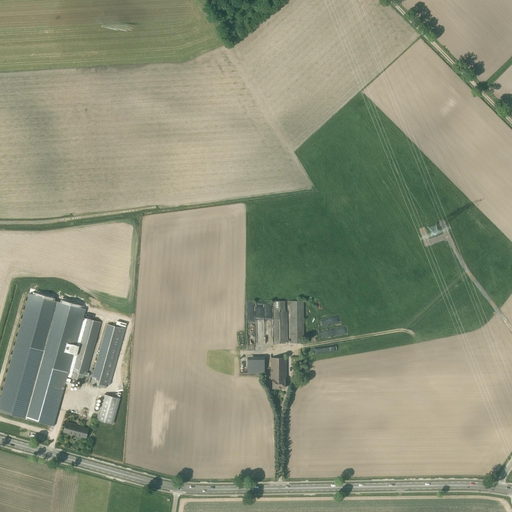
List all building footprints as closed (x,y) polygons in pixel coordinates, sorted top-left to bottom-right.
[(77,355),(79,346),(76,345),(84,315),(86,309),(29,294),(0,399),(0,411),(54,426),(66,381),(70,382),(71,379),(67,378),(73,354),(77,355)] [(285,310),(285,301),(273,301),(274,343),(286,343),(286,341),(286,312),(286,310),(285,310)] [(304,343),(303,301),(291,301),(291,343),(304,343)] [(90,373),(87,372),(101,323),(88,319),(87,319),(79,346),(77,355),(71,378),(106,388),(123,328),(107,324),(94,370),(92,369),(90,373)] [(325,346),(314,348),(315,354),(326,353),(325,346)] [(273,388),(280,388),(285,388),(285,380),(286,380),(286,358),(271,358),(271,360),(271,380),(273,380),(273,388)] [(240,373),(265,373),(264,359),(240,360),(240,373)] [(113,424),(120,399),(104,394),(97,419),(113,424)] [(86,438),(89,428),(66,422),(63,432),(86,438)]
